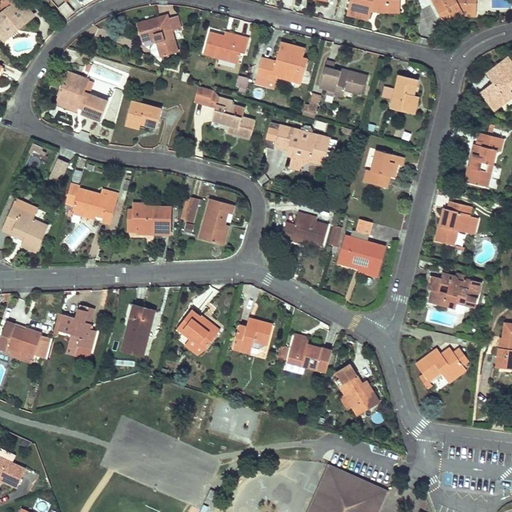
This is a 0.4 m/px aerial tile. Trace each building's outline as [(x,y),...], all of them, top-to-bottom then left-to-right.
[(0,31),(6,39),(14,32),(12,30),(31,13),(18,0),(0,0),(0,3),(6,10),(0,15),(0,31)] [(370,19),(372,11),(373,4),(378,6),(378,12),(391,12),(391,6),(401,6),(401,0),(350,0),(348,13),(370,19)] [(432,0),(446,24),(455,19),(454,17),(465,11),(477,11),(477,0),(432,0)] [(454,17),(455,19),(464,15),(477,15),(477,11),(465,11),(454,17)] [(12,30),(14,32),(33,16),(31,13),(12,30)] [(137,22),(142,41),(156,37),(161,56),(178,51),(172,29),(181,27),(177,14),(168,16),(167,14),(137,22)] [(235,39),(225,36),(210,32),(204,53),(239,62),(242,52),(246,53),(250,38),(236,34),(235,39)] [(269,67),(271,60),(262,58),(255,83),(270,87),(274,75),(297,81),(300,69),(305,70),(308,59),(303,58),(306,49),(281,42),(276,62),(274,69),(269,67)] [(493,83),(480,93),(487,102),(491,100),(497,107),(511,94),(511,93),(509,89),(511,86),(511,62),(508,57),(493,69),(499,78),(493,83)] [(320,87),(327,89),(335,91),(335,93),(335,94),(343,96),(345,90),(361,94),(364,84),(366,85),(369,76),(350,71),(349,73),(341,71),(334,69),(336,62),(327,60),(320,87)] [(300,69),(297,81),(302,83),(305,70),(300,69)] [(493,69),(487,74),(493,83),(499,78),(493,69)] [(61,89),(57,99),(79,107),(80,104),(84,106),(82,112),(101,120),(108,102),(85,93),(89,80),(68,72),(64,83),(69,86),(67,91),(61,89)] [(391,107),(410,112),(415,94),(419,79),(400,75),(396,89),(393,100),(391,107)] [(89,80),(85,93),(90,95),(95,82),(89,80)] [(214,90),(199,86),(195,100),(210,105),(214,90)] [(383,97),(393,100),(396,89),(386,86),(383,97)] [(111,107),(120,108),(122,90),(113,89),(111,107)] [(219,97),(214,90),(210,105),(217,106),(219,97)] [(306,103),(303,115),(315,118),(322,95),(313,93),(310,104),(306,103)] [(415,94),(410,112),(415,113),(419,96),(415,94)] [(228,124),(226,132),(250,138),(254,120),(242,117),(245,108),(232,104),(233,101),(219,97),(217,106),(213,120),(228,124)] [(79,107),(57,99),(56,102),(77,111),(79,107)] [(491,100),(487,102),(493,110),(497,107),(491,100)] [(133,101),(127,120),(141,123),(157,128),(162,109),(133,101)] [(141,123),(127,120),(126,124),(139,128),(141,123)] [(293,154),(291,163),(301,166),(303,159),(329,166),(333,151),(328,150),(331,138),(313,133),(313,130),(311,126),(306,125),(302,127),(301,130),(287,126),(286,131),(280,128),(275,144),(290,148),(294,149),(293,154)] [(468,166),(465,181),(487,187),(496,150),(500,151),(503,139),(480,133),(477,145),(474,144),(471,154),(472,154),(470,167),(468,166)] [(387,187),(390,176),(394,163),(398,164),(402,165),(404,157),(377,149),(372,170),(367,169),(364,181),(387,187)] [(61,185),(69,164),(57,159),(49,180),(61,185)] [(74,205),(73,209),(96,216),(103,217),(102,222),(110,224),(118,194),(111,192),(109,197),(101,195),(79,189),(79,186),(71,184),(66,203),(74,205)] [(190,199),(185,219),(193,221),(199,198),(191,197),(190,199)] [(16,198),(13,206),(35,216),(39,208),(16,198)] [(179,218),(185,219),(190,199),(186,198),(183,211),(181,210),(179,218)] [(200,238),(221,244),(226,225),(229,213),(233,214),(235,206),(211,199),(200,238)] [(442,225),(440,225),(436,240),(454,245),(458,230),(465,231),(469,217),(471,207),(450,201),(448,209),(446,209),(442,225)] [(138,225),(138,231),(138,233),(170,234),(171,207),(145,206),(145,204),(134,204),(133,209),(133,224),(138,225)] [(35,216),(13,206),(2,230),(24,239),(21,245),(37,252),(49,226),(34,219),(35,216)] [(96,216),(73,209),(72,213),(95,219),(96,216)] [(128,231),(138,231),(138,225),(133,224),(133,209),(129,209),(128,231)] [(496,212),(493,223),(505,226),(507,215),(496,212)] [(282,237),(291,240),(292,237),(308,241),(323,245),(328,225),(297,217),(295,225),(286,223),(282,237)] [(469,217),(465,231),(475,234),(478,219),(469,217)] [(371,222),(359,219),(356,232),(368,235),(371,222)] [(193,234),(194,224),(186,223),(184,232),(193,234)] [(226,225),(221,244),(224,244),(229,226),(226,225)] [(340,247),(342,227),(332,227),(330,247),(340,247)] [(349,264),(351,260),(362,263),(362,265),(378,269),(385,246),(347,236),(339,262),(349,264)] [(351,260),(349,264),(361,267),(360,271),(377,275),(378,269),(362,265),(362,263),(351,260)] [(438,291),(432,290),(429,302),(455,308),(456,302),(475,307),(481,283),(464,279),(464,281),(458,280),(458,278),(456,276),(442,273),(441,278),(438,291)] [(430,280),(428,288),(432,290),(438,291),(441,278),(431,275),(430,280)] [(78,344),(92,348),(97,330),(91,328),(92,323),(91,322),(85,321),(89,306),(81,304),(77,317),(64,314),(60,329),(73,333),(81,335),(78,344)] [(123,349),(144,355),(155,311),(135,305),(123,349)] [(89,306),(85,321),(91,322),(96,308),(89,306)] [(202,317),(193,309),(178,328),(191,338),(206,349),(220,331),(213,325),(212,327),(201,319),(202,317)] [(60,329),(64,314),(59,312),(54,333),(59,335),(60,329)] [(203,315),(202,317),(201,319),(212,327),(213,325),(220,331),(221,329),(203,315)] [(251,328),(247,327),(240,325),(233,348),(251,353),(254,341),(268,344),(274,324),(253,319),(251,328)] [(0,342),(0,347),(7,349),(8,347),(21,351),(21,350),(36,355),(42,335),(43,333),(27,328),(26,330),(16,326),(16,324),(8,321),(0,342)] [(504,344),(499,344),(497,360),(507,362),(507,367),(511,368),(511,324),(505,323),(503,339),(504,340),(504,344)] [(89,358),(92,348),(78,344),(81,335),(73,333),(67,352),(89,358)] [(295,333),(294,339),(303,341),(307,339),(305,335),(295,333)] [(42,335),(36,355),(45,358),(52,338),(42,335)] [(206,349),(191,338),(186,345),(199,355),(206,349)] [(303,341),(294,339),(288,361),(327,371),(332,349),(310,343),(307,339),(303,341)] [(8,347),(7,349),(6,353),(33,362),(36,355),(21,350),(21,351),(8,347)] [(433,352),(416,364),(424,375),(429,381),(441,372),(448,382),(466,369),(462,364),(453,352),(449,348),(441,354),(442,356),(439,359),(433,352)] [(458,348),(453,352),(462,364),(468,359),(458,348)] [(437,349),(433,352),(439,359),(442,356),(441,354),(437,349)] [(369,385),(365,387),(362,383),(350,363),(337,371),(344,382),(340,385),(346,394),(348,393),(355,404),(353,406),(358,415),(379,402),(369,385)] [(429,381),(424,375),(420,377),(428,387),(431,384),(429,381)] [(353,406),(355,404),(348,393),(346,394),(340,398),(347,409),(353,406)] [(27,469),(13,463),(17,455),(2,448),(0,452),(0,479),(4,481),(18,488),(27,469)] [(329,467),(321,485),(326,487),(334,469),(329,467)] [(371,511),(382,489),(371,485),(334,469),(326,487),(321,485),(316,496),(321,498),(315,511),(371,511)] [(378,511),(387,492),(382,489),(371,511),(378,511)] [(213,503),(215,492),(209,491),(207,502),(213,503)] [(316,496),(308,511),(315,511),(321,498),(316,496)]
